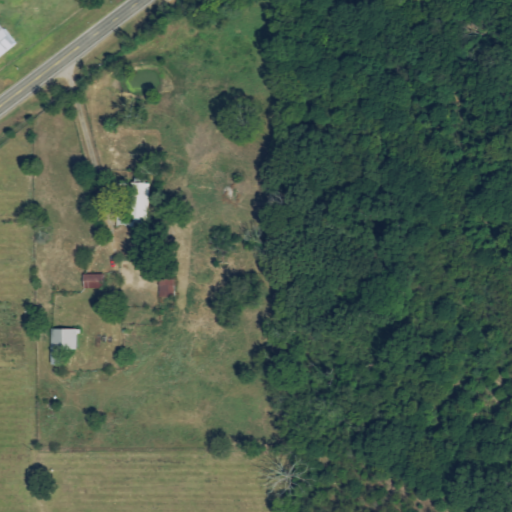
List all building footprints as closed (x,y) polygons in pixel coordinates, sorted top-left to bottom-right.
[(0,56),(14,46),(0,27),(0,56)] [(129,221),(148,222),(150,184),(131,183),(129,221)] [(103,274),(83,275),(83,289),(103,289),(103,274)] [(159,280),(159,298),(174,298),(174,280),(159,280)] [(75,330),(50,329),(50,349),(75,350),(75,330)] [(49,365),(58,365),(58,350),(50,350),(49,365)]
